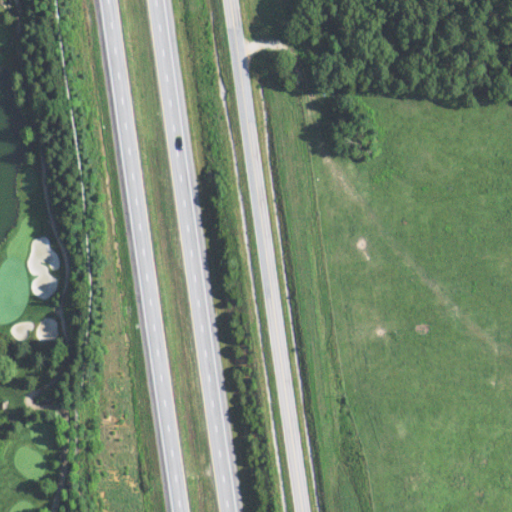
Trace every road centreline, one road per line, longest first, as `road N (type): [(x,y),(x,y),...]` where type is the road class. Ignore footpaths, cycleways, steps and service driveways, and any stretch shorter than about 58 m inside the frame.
road 1 (trunk): [(222,511),(147,0)]
road 2 (trunk): [(111,0),(184,511)]
road 3 (residential): [(235,0),(297,511)]
